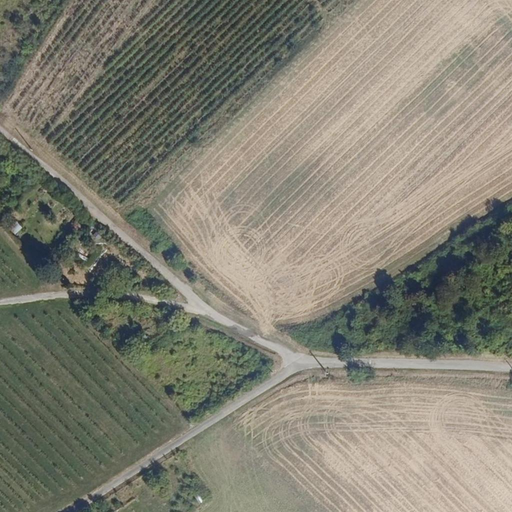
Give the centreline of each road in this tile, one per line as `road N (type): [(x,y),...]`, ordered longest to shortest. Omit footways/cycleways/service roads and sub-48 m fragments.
road 1 (unclassified): [(298,362),(205,308),(134,296),(0,305)]
road 2 (track): [(205,308),(0,128)]
road 3 (unclassified): [(298,362),(72,511)]
road 4 (unclassified): [(511,369),(298,362)]
